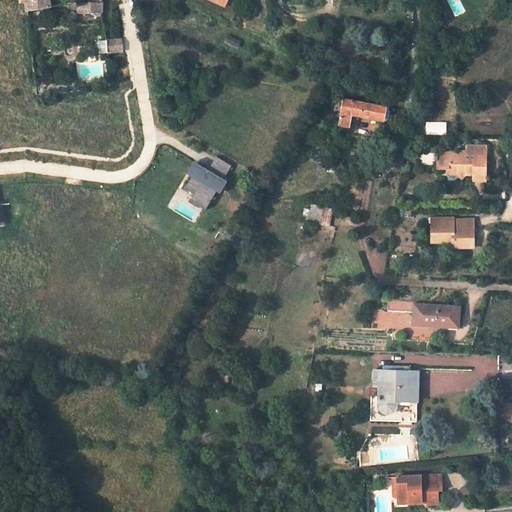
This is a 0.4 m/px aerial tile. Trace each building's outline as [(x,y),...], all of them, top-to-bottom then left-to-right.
[(19,0),(20,5),(27,4),(28,14),(52,9),(51,0),(19,0)] [(88,0),(89,4),(82,3),(81,2),(80,1),(79,0),(74,0),(74,1),(72,3),(72,5),(73,7),(73,8),(76,9),(76,15),(103,15),(103,0),(88,0)] [(122,40),(107,42),(108,54),(123,52),(122,40)] [(383,117),(385,107),(335,98),(333,107),(342,109),(340,125),(348,127),(350,114),(374,119),(374,115),(383,117)] [(426,121),(426,134),(446,134),(446,122),(426,121)] [(404,157),(407,137),(399,137),(395,155),(404,157)] [(467,153),(459,153),(440,152),(440,155),(436,155),(435,160),(440,160),(439,168),(447,168),(447,174),(459,174),(463,178),(466,175),(474,175),(474,180),(487,181),(487,175),(485,175),(486,168),(487,167),(487,160),(486,160),(486,152),(487,152),(487,146),(468,146),(467,150),(467,153)] [(350,171),(354,153),(333,149),(329,168),(350,171)] [(216,156),(210,167),(225,175),(231,165),(216,156)] [(189,202),(206,209),(214,191),(221,193),(228,177),(194,163),(184,188),(193,192),(189,202)] [(329,225),(333,209),(311,204),(307,221),(329,225)] [(454,249),(474,249),(474,230),(454,230),(454,220),(433,220),(433,243),(454,243),(454,249)] [(454,220),(454,230),(474,230),(474,220),(454,220)] [(454,249),(454,259),(474,260),(474,249),(454,249)] [(449,321),(460,322),(460,308),(413,305),(414,298),(388,297),(387,311),(413,313),(412,325),(448,328),(449,321)] [(374,395),(374,398),(374,400),(378,400),(378,406),(379,408),(382,410),(385,411),(389,411),(390,410),(392,408),(393,406),(394,398),(416,399),(417,370),(407,370),(407,365),(383,364),(382,369),(373,369),(373,384),(378,384),(378,396),(374,395)] [(439,473),(396,477),(398,495),(398,499),(409,498),(410,502),(422,501),(422,498),(427,498),(427,501),(438,501),(438,489),(441,489),(439,473)]
